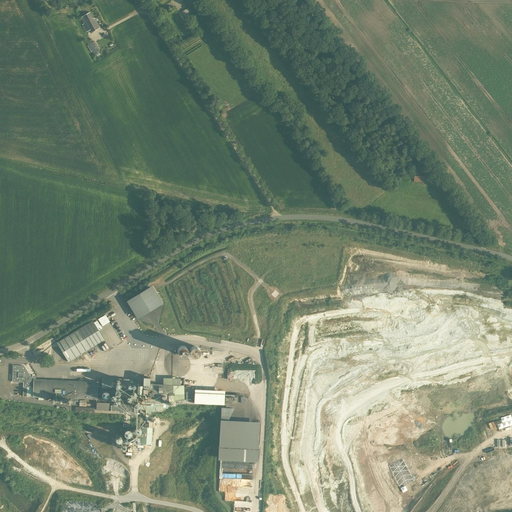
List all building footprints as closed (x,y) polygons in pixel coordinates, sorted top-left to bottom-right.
[(189,7),(181,12),(187,21),(194,16),(189,7)] [(93,19),(90,13),(83,16),(86,23),(82,25),(86,32),(89,30),(91,33),(99,28),(94,18),(93,19)] [(92,39),(86,42),(94,55),(99,53),(97,50),(99,49),(94,41),(93,42),(92,39)] [(414,182),(426,182),(426,171),(414,171),(414,182)] [(127,302),(137,319),(163,303),(152,286),(127,302)] [(117,314),(112,316),(113,318),(110,319),(116,334),(124,331),(117,314)] [(92,320),(56,342),(68,362),(104,340),(92,320)] [(177,351),(177,352),(177,353),(178,353),(178,354),(179,354),(179,355),(180,355),(181,355),(181,356),(182,356),(183,356),(184,356),(185,355),(186,355),(186,354),(187,353),(187,352),(188,351),(188,350),(188,349),(187,348),(187,347),(186,347),(186,346),(185,346),(184,345),(183,345),(182,345),(181,345),(180,345),(180,346),(179,346),(178,347),(178,348),(177,348),(177,349),(177,350),(177,351)] [(190,353),(190,354),(190,355),(191,355),(191,356),(192,356),(193,356),(194,356),(195,356),(196,356),(197,356),(198,356),(198,355),(199,354),(199,353),(200,353),(200,352),(200,351),(200,350),(200,349),(199,349),(199,348),(199,347),(198,347),(197,346),(196,346),(195,346),(194,346),(193,346),(192,346),(191,347),(191,348),(190,348),(190,349),(189,349),(189,350),(189,351),(189,352),(189,353),(190,353)] [(23,396),(27,397),(42,397),(97,399),(98,382),(89,382),(83,381),(83,379),(80,379),(80,380),(79,380),(78,381),(70,381),(34,380),(34,377),(31,377),(24,366),(13,365),(12,382),(23,382),(23,387),(23,396)] [(138,377),(138,380),(102,378),(101,400),(141,402),(140,409),(145,410),(145,413),(151,413),(151,412),(153,412),(153,406),(175,407),(175,403),(181,403),(181,400),(184,399),(184,394),(183,393),(184,386),(150,383),(150,385),(150,377),(138,377)] [(234,394),(234,395),(225,394),(225,404),(230,404),(230,401),(234,401),(234,400),(237,400),(238,395),(234,394)] [(123,412),(136,412),(136,405),(109,404),(109,403),(96,402),(96,410),(119,411),(119,412),(123,412)] [(258,422),(229,420),(233,408),(221,407),(220,419),(219,424),(217,459),(220,460),(219,478),(252,480),(253,462),(256,462),(257,459),(258,422)] [(141,444),(145,444),(151,445),(153,422),(145,421),(145,427),(141,427),(141,444)]
